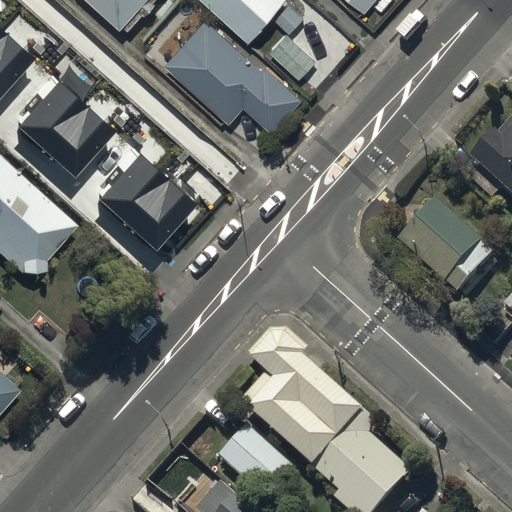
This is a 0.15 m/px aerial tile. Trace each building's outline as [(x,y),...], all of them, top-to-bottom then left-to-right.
[(158,0),(81,0),(122,38),(158,0)] [(200,0),(200,1),(250,48),(291,4),(286,0),(200,0)] [(342,0),(366,22),(386,0),(342,0)] [(68,48),(36,17),(26,28),(37,38),(31,45),(39,53),(44,47),(58,59),(68,48)] [(268,75),(263,80),(206,28),(165,72),(231,133),(249,115),(275,139),(304,108),(268,75)] [(0,100),(36,61),(0,29),(0,100)] [(274,61),(302,88),(319,69),(291,43),(274,61)] [(117,133),(59,80),(18,125),(76,178),(117,133)] [(511,119),(471,165),(479,172),(470,183),(492,203),(501,193),(511,203),(511,119)] [(197,208),(139,156),(98,201),(156,253),(197,208)] [(40,265),(73,230),(0,162),(0,261),(15,275),(30,275),(40,276),(40,265)] [(434,207),(398,248),(457,300),(493,259),(434,207)] [(249,412),(246,416),(340,498),(335,504),(344,511),(379,511),(410,477),(369,440),(379,428),(305,363),(311,356),(289,336),(271,336),(248,359),(255,366),(252,369),(266,383),(243,406),(249,412)] [(0,410),(13,396),(0,383),(0,410)] [(248,430),(219,462),(266,505),(295,473),(248,430)] [(248,511),(222,487),(198,511),(248,511)]
